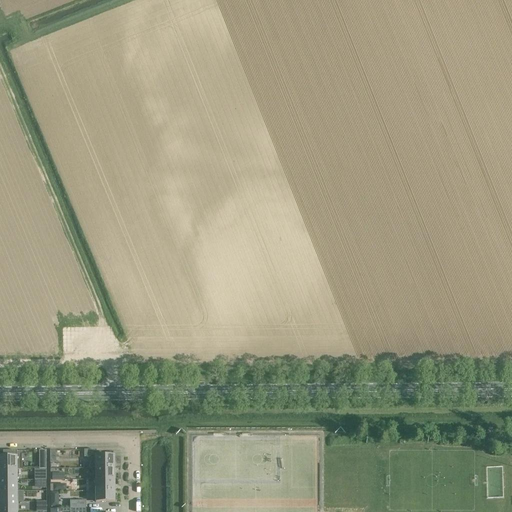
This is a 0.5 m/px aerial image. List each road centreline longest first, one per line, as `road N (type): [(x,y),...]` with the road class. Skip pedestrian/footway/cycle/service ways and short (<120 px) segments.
road 1 (primary): [(0,394),(511,391)]
road 2 (residential): [(134,511),(134,441),(0,440)]
